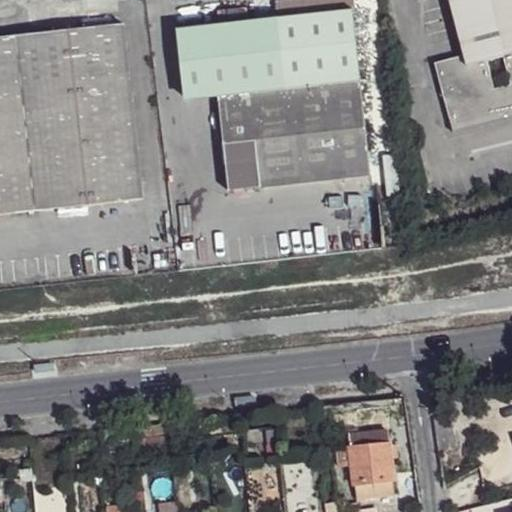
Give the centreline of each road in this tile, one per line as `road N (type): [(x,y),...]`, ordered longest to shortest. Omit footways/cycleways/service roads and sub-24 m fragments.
road 1 (secondary): [(422,348),(0,396)]
road 2 (residential): [(422,348),(437,511)]
